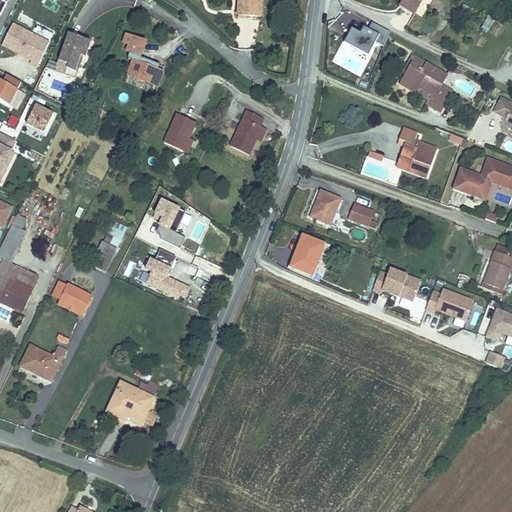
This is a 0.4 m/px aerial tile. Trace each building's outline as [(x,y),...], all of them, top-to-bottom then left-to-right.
[(261,17),(262,0),(239,0),(238,15),(261,17)] [(415,14),(423,0),(402,0),(402,1),(400,5),(415,14)] [(384,46),(391,32),(368,21),(360,36),(351,32),(345,44),(369,56),(376,43),(384,46)] [(30,64),(37,67),(49,43),(14,23),(3,44),(22,54),(24,52),(27,54),(26,56),(32,60),(30,64)] [(158,69),(153,67),(155,63),(141,57),(147,43),(127,35),(124,43),(129,45),(126,52),(130,54),(128,59),(133,61),(130,70),(128,69),(126,72),(129,73),(128,75),(157,86),(163,71),(158,69)] [(86,58),(91,43),(88,41),(78,38),(77,41),(67,38),(59,61),(68,65),(67,69),(78,73),(81,63),(79,62),(81,56),(83,57),(86,58)] [(360,71),(363,62),(346,55),(343,64),(360,71)] [(412,64),(416,58),(412,56),(403,72),(406,74),(412,64)] [(416,58),(412,64),(422,71),(426,64),(416,58)] [(78,73),(67,69),(68,65),(59,61),(55,72),(76,79),(78,73)] [(442,85),(447,76),(426,64),(422,71),(412,64),(406,74),(400,84),(412,91),(415,85),(435,97),(432,102),(429,106),(441,113),(453,92),(442,85)] [(459,75),(462,69),(461,69),(453,65),(449,73),(459,75)] [(21,83),(7,75),(3,82),(0,80),(0,100),(9,105),(21,83)] [(435,97),(415,85),(412,91),(429,100),(432,102),(435,97)] [(511,104),(501,99),(494,113),(502,117),(505,115),(509,127),(511,128),(511,104)] [(96,117),(100,110),(89,104),(84,111),(96,118),(96,117)] [(36,107),(27,125),(45,134),(54,116),(36,107)] [(256,140),(263,128),(261,126),(264,119),(247,111),(230,147),(249,156),(256,140)] [(189,139),(196,124),(177,115),(164,143),(183,152),(189,139)] [(261,143),(267,130),(263,128),(256,140),(261,143)] [(16,141),(0,132),(0,173),(1,174),(5,165),(7,167),(14,153),(11,152),(16,141)] [(461,145),(464,139),(452,134),(449,141),(461,145)] [(188,154),(194,141),(189,139),(183,152),(188,154)] [(427,178),(437,150),(407,140),(400,157),(412,162),(409,172),(427,178)] [(409,172),(412,162),(400,157),(397,167),(409,172)] [(511,187),(511,167),(488,158),(482,176),(461,169),(453,190),(478,199),(482,188),(487,189),(490,180),(511,187)] [(511,187),(490,180),(487,189),(482,188),(478,199),(486,202),(493,184),(511,190),(511,187)] [(331,225),(341,199),(321,191),(311,217),(331,225)] [(186,238),(172,232),(182,210),(162,200),(152,221),(162,226),(157,238),(181,249),(186,238)] [(0,226),(2,228),(12,208),(0,202),(0,226)] [(370,220),(374,212),(355,205),(351,214),(349,219),(375,229),(378,223),(370,220)] [(177,230),(199,242),(212,220),(190,207),(177,230)] [(488,213),(486,220),(497,223),(499,216),(488,213)] [(22,231),(26,222),(16,217),(12,226),(20,230),(22,231)] [(127,229),(111,221),(109,226),(125,234),(127,229)] [(74,222),(69,236),(73,238),(78,224),(74,222)] [(8,263),(24,232),(22,231),(20,231),(20,230),(12,226),(0,249),(0,260),(3,262),(8,263)] [(121,241),(125,234),(109,226),(105,234),(107,235),(104,240),(118,247),(121,241)] [(312,276),(324,245),(303,237),(291,267),(312,276)] [(106,272),(117,249),(118,247),(104,240),(103,243),(92,265),(106,272)] [(511,254),(508,253),(510,250),(498,245),(495,252),(511,257),(511,254)] [(159,252),(157,262),(173,266),(175,256),(159,252)] [(503,291),(511,268),(511,257),(495,252),(483,284),(503,291)] [(153,260),(142,285),(185,303),(192,288),(169,278),(173,269),(153,260)] [(0,299),(15,267),(8,263),(3,262),(0,268),(0,299)] [(0,302),(22,312),(38,278),(15,267),(0,299),(0,302)] [(380,270),(372,290),(381,293),(382,290),(412,301),(420,281),(390,270),(388,273),(380,270)] [(465,290),(470,277),(462,275),(458,287),(465,290)] [(61,300),(67,286),(60,283),(53,297),(60,300),(61,300)] [(503,291),(483,284),(482,287),(502,294),(503,291)] [(84,313),(92,298),(68,285),(61,300),(60,300),(60,301),(84,313)] [(439,302),(431,299),(424,318),(432,321),(434,317),(464,329),(472,309),(441,297),(439,302)] [(84,313),(60,301),(59,304),(83,316),(84,313)] [(511,315),(498,310),(488,337),(498,341),(502,331),(507,332),(506,335),(511,336),(511,315)] [(52,382),(67,352),(58,347),(53,357),(31,346),(20,366),(43,378),(46,371),(50,372),(46,379),(52,382)] [(504,359),(491,353),(487,363),(500,369),(504,359)] [(157,395),(159,385),(139,380),(137,390),(157,395)] [(145,418),(154,399),(121,384),(108,412),(119,417),(122,412),(123,410),(127,412),(126,413),(143,421),(143,420),(145,418)] [(154,426),(158,418),(147,412),(145,418),(143,420),(154,426)]
